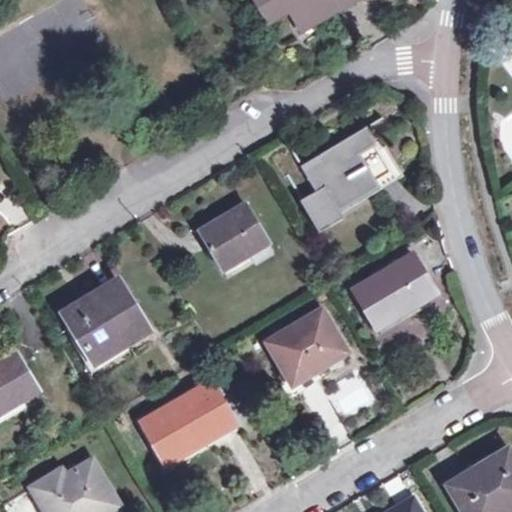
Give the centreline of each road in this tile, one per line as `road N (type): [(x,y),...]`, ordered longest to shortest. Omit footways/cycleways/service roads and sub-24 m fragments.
road 1 (residential): [(0,272),(134,190),(386,57),(442,54)]
road 2 (residential): [(511,352),(481,293),(458,221),(442,54)]
road 3 (residential): [(511,377),(286,511)]
